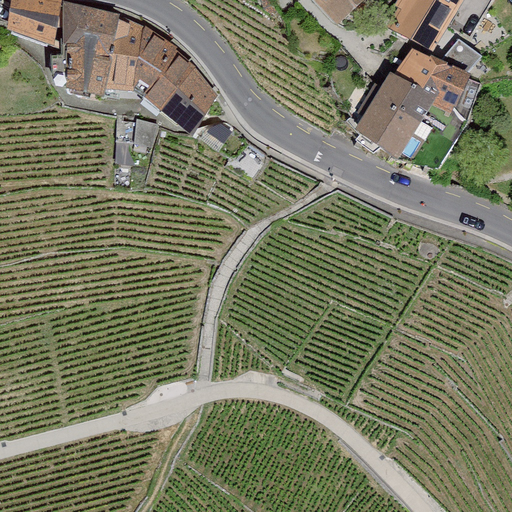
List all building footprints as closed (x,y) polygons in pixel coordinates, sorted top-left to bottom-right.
[(54,42),(62,0),(13,0),(7,32),(54,42)] [(324,0),(348,22),(367,0),(324,0)] [(465,0),(401,0),(388,23),(436,51),(465,0)] [(117,19),(65,4),(62,79),(104,87),(117,19)] [(143,26),(120,23),(112,87),(135,90),(143,26)] [(175,50),(150,34),(137,92),(149,96),(175,50)] [(477,81),(410,51),(394,74),(436,96),(432,107),(459,122),(477,81)] [(214,100),(179,56),(151,99),(191,131),(214,100)] [(394,74),(358,130),(401,161),(432,107),(436,96),(394,74)]
